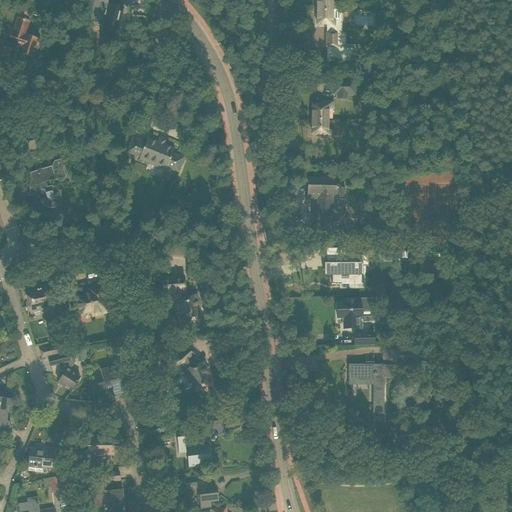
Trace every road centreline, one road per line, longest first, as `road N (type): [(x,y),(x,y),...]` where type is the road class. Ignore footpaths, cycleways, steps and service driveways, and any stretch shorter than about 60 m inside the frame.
road 1 (tertiary): [(294,511),(252,248)]
road 2 (residential): [(15,252),(252,248)]
road 3 (tertiary): [(241,171),(224,85),(170,0)]
road 4 (residential): [(241,171),(260,166),(266,143),(269,0)]
road 5 (residential): [(143,511),(124,422),(49,404),(42,395)]
road 6 (residential): [(42,395),(0,257)]
